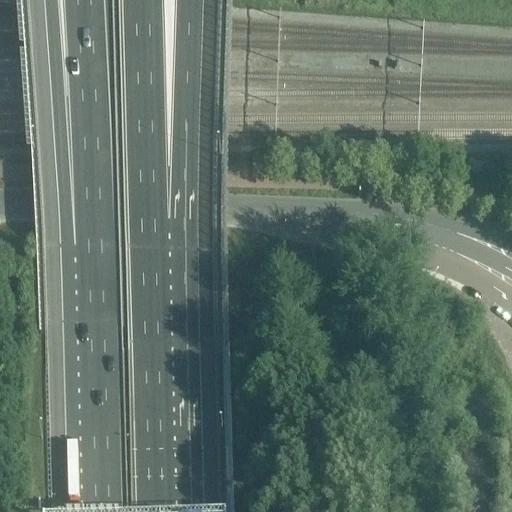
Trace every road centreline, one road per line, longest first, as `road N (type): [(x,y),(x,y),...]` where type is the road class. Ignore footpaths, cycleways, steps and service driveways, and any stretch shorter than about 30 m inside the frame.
road 1 (tertiary): [(0,202),(227,207),(399,224)]
road 2 (motorway): [(155,511),(147,225)]
road 3 (motorway): [(92,228),(101,511)]
road 4 (motorway): [(55,0),(92,228)]
road 5 (motorway): [(147,225),(189,0)]
road 6 (motorway): [(81,0),(92,228)]
road 7 (motorway): [(147,225),(140,0)]
road 8 (tertiary): [(399,224),(511,298)]
road 9 (tertiary): [(399,224),(511,267)]
